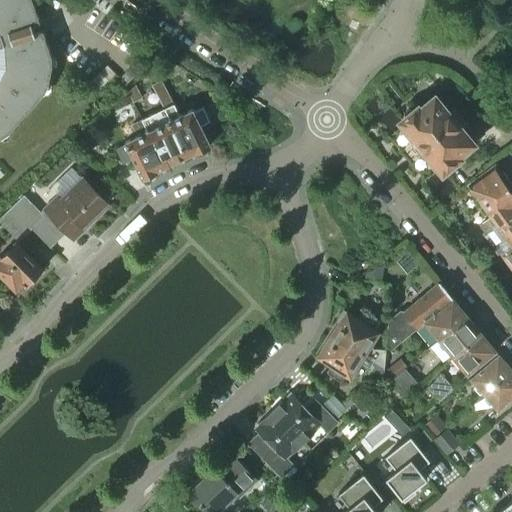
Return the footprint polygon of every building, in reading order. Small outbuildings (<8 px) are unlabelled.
[(0,0),(0,137),(5,135),(9,131),(43,93),(47,89),(48,83),(51,66),(52,60),(51,56),(42,30),(53,27),(51,22),(49,18),(39,21),(32,0),(0,0)] [(121,76),(108,65),(99,75),(91,83),(104,95),(111,86),(121,76)] [(153,85),(165,109),(187,156),(195,152),(195,153),(210,146),(200,126),(210,121),(203,107),(194,112),(193,110),(180,116),(174,104),(174,105),(162,81),(153,85)] [(402,120),(401,121),(403,124),(414,136),(414,141),(414,147),(419,153),(423,155),(426,155),(429,155),(440,169),(442,171),(443,170),(443,171),(444,170),(444,171),(457,160),(458,159),(457,158),(458,157),(471,146),(470,144),(472,142),(462,130),(464,129),(446,108),(445,109),(434,96),(419,109),(418,107),(417,107),(415,108),(415,107),(413,109),(409,109),(403,113),(403,117),(402,118),(402,119),(402,120)] [(165,109),(142,120),(165,167),(174,162),(178,164),(185,161),(185,157),(187,156),(165,109)] [(165,167),(142,120),(132,125),(138,136),(125,143),(126,145),(117,149),(124,163),(133,159),(142,179),(158,171),(157,171),(165,167)] [(493,166),(468,184),(483,205),(511,184),(502,170),(498,173),(493,166)] [(56,198),(44,209),(71,236),(86,222),(89,225),(106,208),(103,205),(107,202),(83,178),(72,167),(58,181),(69,192),(60,201),(57,197),(56,198)] [(488,219),(479,225),(485,233),(493,227),(511,213),(511,184),(483,205),(488,212),(491,216),(488,219)] [(23,196),(11,208),(31,228),(43,216),(23,196)] [(31,228),(11,208),(0,218),(0,220),(19,240),(31,228)] [(511,213),(493,227),(504,241),(500,243),(502,246),(505,250),(511,245),(511,213)] [(0,257),(1,259),(0,259),(0,272),(15,289),(23,282),(27,285),(42,270),(15,242),(0,257)] [(511,245),(505,250),(502,253),(511,267),(511,245)] [(366,272),(364,279),(382,282),(385,265),(366,272)] [(417,328),(424,323),(452,299),(439,283),(403,312),(400,312),(394,316),(394,321),(393,321),(393,322),(389,321),(389,320),(388,320),(386,346),(390,351),(417,328)] [(424,323),(438,340),(466,316),(452,299),(424,323)] [(338,326),(333,334),(364,355),(374,361),(384,368),(386,350),(374,349),(369,346),(378,332),(374,330),(379,322),(364,312),(359,320),(345,310),(336,324),(338,326)] [(438,340),(453,357),(481,334),(466,316),(438,340)] [(364,355),(333,334),(327,342),(325,341),(316,355),(332,365),(327,372),(341,382),(346,374),(350,376),(359,362),(369,368),(374,361),(364,355)] [(481,334),(453,357),(468,374),(496,351),(481,334)] [(471,379),(484,394),(511,370),(499,355),(471,379)] [(374,361),(369,368),(383,377),(384,368),(374,361)] [(418,383),(404,368),(389,382),(402,397),(418,383)] [(511,369),(511,370),(484,394),(498,410),(511,397),(511,369)] [(454,386),(442,373),(428,388),(440,400),(454,386)] [(282,400),(272,409),(303,441),(320,424),(327,432),(337,422),(319,403),(310,413),(291,393),(283,401),(282,400)] [(368,412),(353,394),(343,402),(359,422),(368,412)] [(303,441),(272,409),(262,419),(263,420),(256,428),(274,447),(263,458),(281,477),(294,465),(286,457),(303,441)] [(460,444),(447,429),(435,439),(447,455),(460,444)] [(396,469),(386,477),(405,500),(417,491),(414,488),(427,478),(420,468),(430,460),(411,436),(386,456),(396,469)] [(190,492),(209,511),(216,511),(243,486),(246,489),(256,479),(234,457),(224,467),(226,469),(220,475),(214,468),(190,492)] [(364,473),(339,493),(349,506),(342,511),(390,511),(396,508),(386,496),(383,498),(364,473)]
